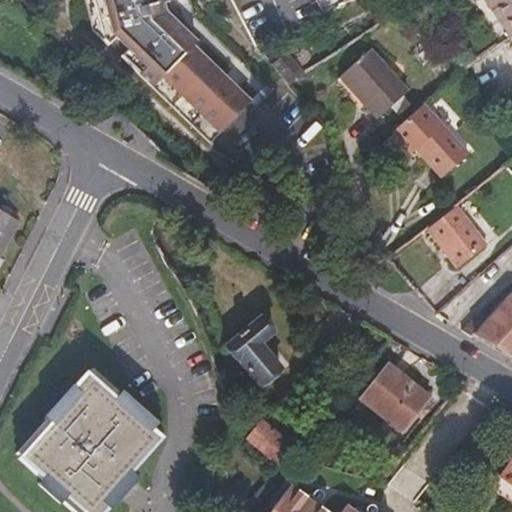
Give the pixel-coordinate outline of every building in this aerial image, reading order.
[(153,87),(163,78),(220,133),(249,103),(229,84),(195,50),(192,47),(195,44),(165,15),(163,7),(162,3),(169,2),(168,0),(92,0),(98,21),(109,18),(113,34),(116,38),(147,67),(140,75),(153,87)] [(511,0),(483,0),(510,36),(511,38),(511,37),(511,0)] [(109,18),(98,21),(91,23),(93,30),(108,46),(116,38),(113,34),(109,18)] [(377,119),(408,91),(370,49),(339,76),(377,119)] [(303,71),(287,53),(274,65),(290,83),(303,71)] [(468,154),(424,105),(392,133),(411,154),(416,150),(441,179),(468,154)] [(457,207),(426,231),(456,269),(487,245),(457,207)] [(0,253),(18,221),(0,210),(0,253)] [(511,356),(511,297),(510,296),(483,325),(474,335),(511,356)] [(65,300),(59,297),(44,328),(50,331),(65,300)] [(281,368),(261,343),(273,333),(260,317),(226,345),(259,386),(281,368)] [(474,335),(483,325),(474,317),(461,330),(471,339),(474,335)] [(424,406),(430,398),(386,362),(358,398),(403,433),(416,416),(424,406)] [(129,476),(160,440),(149,430),(153,425),(120,395),(116,399),(87,372),(45,418),(50,422),(17,457),(42,480),(38,484),(60,503),(64,499),(77,511),(104,511),(133,480),(129,476)] [(421,421),(429,410),(424,406),(416,416),(421,421)] [(296,448),(262,418),(261,420),(246,437),(281,466),(295,449),(296,448)] [(511,455),(497,477),(511,486),(511,455)] [(209,511),(242,511),(250,502),(213,472),(190,497),(209,511)] [(354,511),(345,505),(339,511),(324,511),(289,485),(269,511),(354,511)] [(324,500),(325,497),(324,494),(323,492),(320,490),(316,490),(315,491),(313,492),(312,495),(312,497),(314,500),(316,502),(319,502),(322,501),(324,500)]
